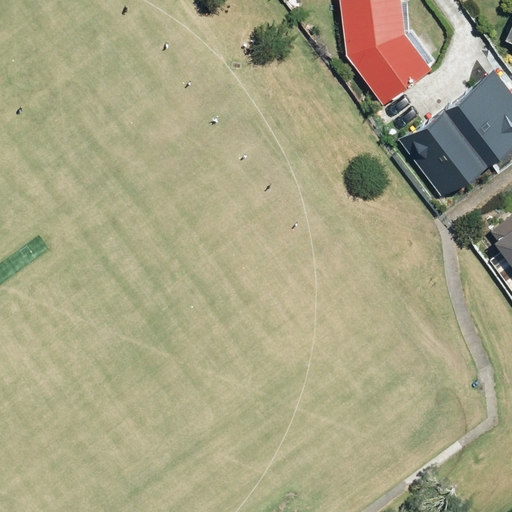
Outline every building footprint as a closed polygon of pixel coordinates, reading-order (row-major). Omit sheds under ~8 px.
[(399,0),(338,0),(343,56),(380,106),(437,64),(410,27),(402,32),(399,0)] [(511,9),(500,31),(511,37),(511,9)] [(511,100),(483,62),(443,91),(486,148),(511,128),(511,100)] [(478,152),(435,96),(387,131),(429,188),(478,152)] [(511,210),(484,232),(498,251),(487,259),(511,291),(511,210)]
